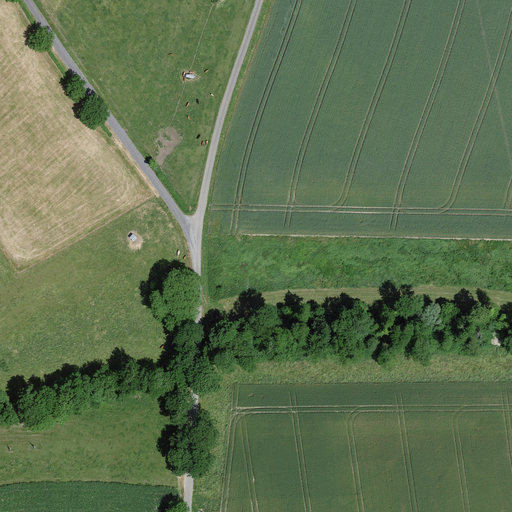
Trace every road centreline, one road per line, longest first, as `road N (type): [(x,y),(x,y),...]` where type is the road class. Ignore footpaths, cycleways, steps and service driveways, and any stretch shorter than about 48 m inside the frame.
road 1 (unclassified): [(196,236),(29,0)]
road 2 (unclassified): [(189,511),(196,236)]
road 3 (unclassified): [(196,236),(216,136),(258,0)]
